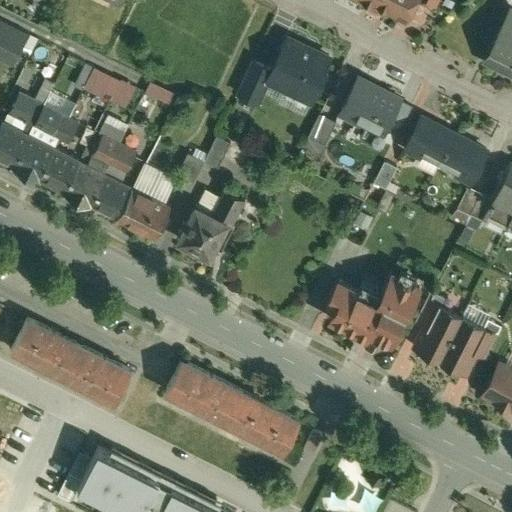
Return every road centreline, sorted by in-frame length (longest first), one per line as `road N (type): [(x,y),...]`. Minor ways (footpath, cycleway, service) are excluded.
road 1 (tertiary): [(0,212),(467,452)]
road 2 (residential): [(279,511),(0,369)]
road 3 (residential): [(291,0),(511,110)]
